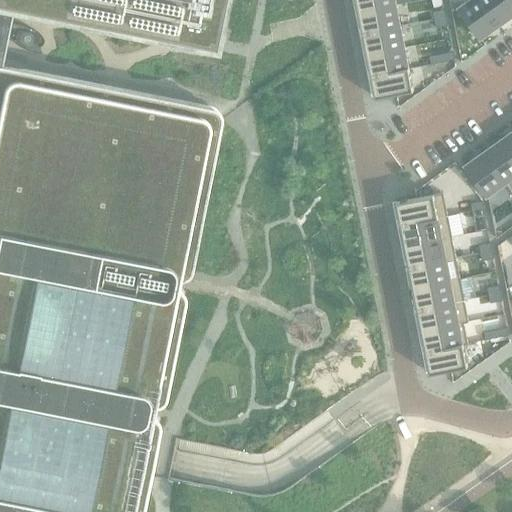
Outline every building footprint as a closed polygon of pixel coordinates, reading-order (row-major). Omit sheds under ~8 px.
[(0,0),(0,511),(139,511),(154,437),(156,438),(158,429),(158,425),(157,421),(155,418),(152,416),(148,414),(150,406),(153,407),(157,406),(160,404),(163,401),(164,397),(167,388),(164,387),(180,310),(182,311),(183,302),(183,298),(182,294),(180,291),(177,288),(173,287),(175,279),(179,280),(182,279),(186,276),(188,273),(189,270),(191,261),(190,260),(218,121),(218,117),(217,114),(215,111),(212,108),(208,107),(0,65),(0,59),(6,32),(10,33),(9,34),(9,36),(10,38),(10,40),(12,41),(13,43),(17,46),(21,48),(23,49),(30,51),(36,52),(39,53),(41,53),(41,52),(40,52),(39,46),(40,45),(42,43),(42,42),(42,40),(42,39),(41,36),(39,34),(36,32),(33,29),(29,27),(24,25),(18,24),(14,23),(11,23),(7,23),(11,7),(205,46),(206,46),(214,0),(0,0)] [(394,0),(355,0),(358,12),(395,4),(394,0)] [(479,0),(467,0),(457,7),(480,39),(498,26),(479,0)] [(511,6),(507,0),(479,0),(498,26),(511,16),(511,6)] [(395,4),(358,12),(362,33),(400,26),(395,4)] [(444,9),(432,11),(434,19),(446,17),(444,9)] [(446,17),(434,19),(435,27),(447,24),(446,17)] [(400,26),(362,33),(366,54),(404,47),(400,26)] [(404,47),(366,54),(370,76),(408,68),(404,47)] [(452,51),(440,53),(442,61),(454,59),(452,51)] [(440,53),(429,56),(430,64),(442,61),(440,53)] [(408,68),(370,76),(375,98),(413,90),(408,68)] [(511,130),(499,140),(511,157),(511,130)] [(511,157),(499,140),(482,152),(505,184),(511,178),(511,157)] [(482,152),(464,165),(487,197),(505,184),(482,152)] [(443,192),(395,202),(400,224),(447,214),(443,192)] [(482,200),(470,202),(471,210),(483,208),(482,200)] [(483,208),(471,210),(473,218),(485,216),(483,208)] [(447,214),(400,224),(404,245),(451,236),(447,214)] [(451,236),(404,245),(408,266),(455,257),(451,236)] [(490,242),(478,244),(480,252),(492,250),(490,242)] [(492,250),(480,252),(481,260),(493,258),(492,250)] [(455,257),(408,266),(412,288),(460,278),(455,257)] [(460,278),(412,288),(417,309),(464,299),(460,278)] [(499,285),(487,287),(488,295),(500,292),(499,285)] [(500,292),(488,295),(490,303),(502,300),(500,292)] [(464,299),(417,309),(421,330),(463,322),(468,321),(464,299)] [(463,322),(421,330),(425,351),(463,344),(468,343),(463,322)] [(507,327),(495,329),(496,337),(508,335),(507,327)] [(495,329),(483,332),(484,339),(496,337),(495,329)] [(463,344),(425,351),(429,373),(467,366),(463,344)]
